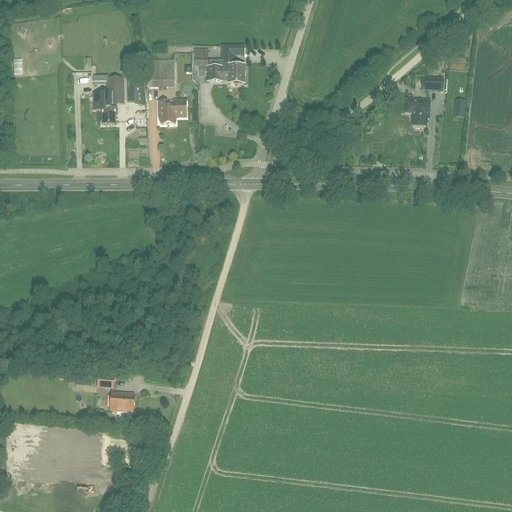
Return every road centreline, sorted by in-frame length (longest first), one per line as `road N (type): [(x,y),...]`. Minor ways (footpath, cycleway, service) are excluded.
road 1 (secondary): [(253,184),(511,193)]
road 2 (secondary): [(0,182),(253,184)]
road 3 (track): [(144,511),(209,321)]
road 4 (track): [(209,321),(253,184)]
road 5 (track): [(385,84),(484,0)]
road 6 (unclassified): [(275,109),(338,117),(385,84)]
